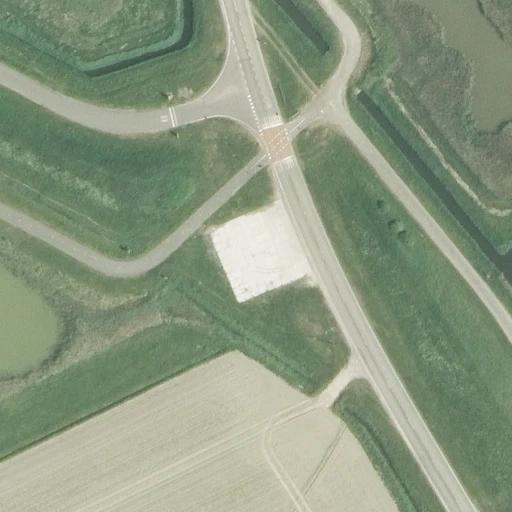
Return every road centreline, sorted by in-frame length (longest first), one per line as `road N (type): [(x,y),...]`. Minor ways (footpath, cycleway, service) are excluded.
road 1 (tertiary): [(463,511),(341,298),(257,88)]
road 2 (unclassified): [(0,74),(120,124),(172,117),(257,88)]
road 3 (track): [(0,7),(95,47),(144,33),(157,23),(161,0)]
